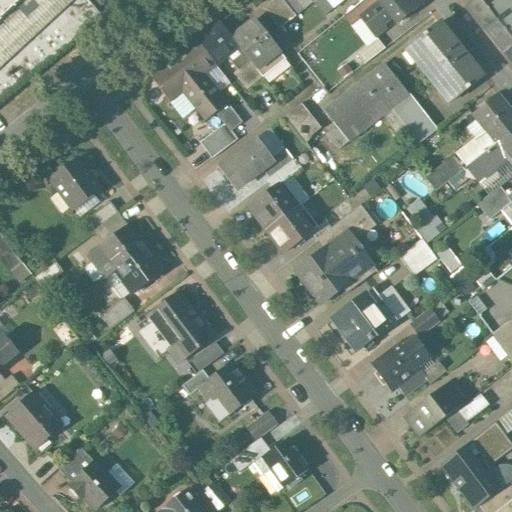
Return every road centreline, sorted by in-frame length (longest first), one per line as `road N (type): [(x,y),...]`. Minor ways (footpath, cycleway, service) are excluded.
road 1 (residential): [(85,78),(376,472)]
road 2 (residential): [(85,78),(185,0)]
